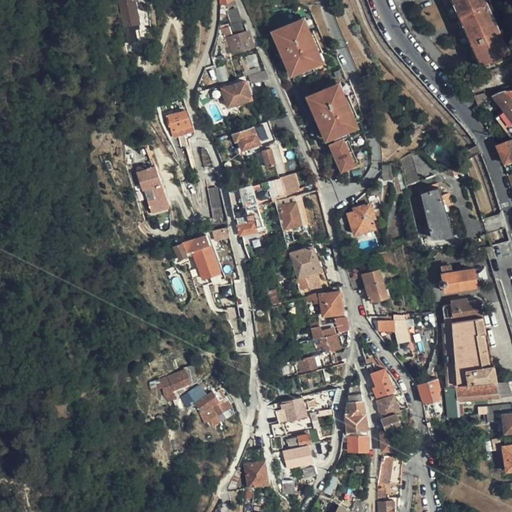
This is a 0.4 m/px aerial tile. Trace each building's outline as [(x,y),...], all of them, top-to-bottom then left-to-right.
[(117,0),(124,26),(139,22),(132,0),(117,0)] [(224,3),(228,0),(217,0),(218,0),(217,15),(224,15),(224,3)] [(511,52),(490,0),(456,0),(459,5),(456,7),(463,23),(466,22),(469,30),(466,32),(475,56),(478,55),(479,57),(468,61),(470,65),(480,61),(482,64),(511,52)] [(297,18),(297,20),(300,19),(303,26),(306,25),(308,24),(304,15),(297,18)] [(314,54),(317,53),(308,32),(306,25),(303,26),(300,19),(297,20),(272,30),(290,73),(318,62),(314,54)] [(254,44),(249,30),(228,37),(234,52),(254,44)] [(308,32),(317,53),(321,51),(313,30),(308,32)] [(254,83),(269,78),(265,69),(250,74),(254,83)] [(248,78),(223,87),(229,106),(255,98),(248,78)] [(331,84),(332,86),(334,85),(338,93),(340,92),(343,91),(339,82),(331,84)] [(332,86),(307,97),(325,139),(331,136),(346,129),(352,126),(349,119),(352,117),(343,97),(340,92),(338,93),(334,85),(332,86)] [(511,90),(499,91),(492,96),(497,101),(511,120),(511,90)] [(347,95),(343,97),(352,117),(356,115),(347,95)] [(497,101),(492,96),(479,104),(484,111),(497,101)] [(194,130),(187,110),(168,116),(174,137),(194,130)] [(276,141),(268,121),(233,133),(236,142),(239,141),(242,151),(260,144),(261,146),(276,141)] [(346,129),(331,136),(334,141),(342,138),(349,135),(346,129)] [(334,141),(327,144),(340,172),(354,165),(353,163),(343,141),(342,138),(334,141)] [(346,139),(343,141),(353,163),(356,162),(346,139)] [(511,139),(506,141),(497,145),(506,164),(511,160),(511,139)] [(278,164),(273,149),(265,152),(270,167),(278,164)] [(151,169),(145,151),(131,156),(134,174),(141,193),(161,186),(155,168),(151,169)] [(411,183),(421,180),(412,154),(402,157),(411,183)] [(389,185),(382,173),(376,181),(380,189),(389,185)] [(264,178),(266,196),(300,193),(298,174),(264,178)] [(224,211),(219,187),(209,188),(214,213),(224,211)] [(451,235),(435,189),(416,195),(431,237),(451,235)] [(170,210),(163,191),(149,197),(155,215),(170,210)] [(366,192),(352,203),(355,212),(348,215),(355,235),(377,228),(366,192)] [(308,209),(321,206),(319,199),(306,202),(308,209)] [(297,226),(291,204),(277,208),(283,230),(297,226)] [(241,211),(233,214),(234,218),(236,218),(241,235),(256,231),(254,224),(248,226),(246,218),(243,219),(241,211)] [(217,239),(229,237),(227,226),(215,228),(217,239)] [(220,273),(206,234),(174,246),(178,260),(186,257),(186,254),(193,252),(202,279),(220,273)] [(286,250),(301,246),(299,241),(285,246),(286,250)] [(317,293),(324,292),(313,248),(297,252),(300,263),(299,264),(301,272),(303,272),(309,295),(317,293)] [(476,286),(473,269),(450,273),(449,267),(440,268),(441,279),(439,282),(439,286),(443,287),(444,292),(476,286)] [(387,296),(379,269),(363,274),(371,301),(387,296)] [(356,270),(352,271),(357,287),(362,286),(356,270)] [(220,301),(237,298),(234,285),(217,288),(220,301)] [(309,295),(305,297),(307,306),(320,303),(318,297),(317,293),(309,295)] [(334,294),(318,297),(320,303),(323,316),(338,312),(334,294)] [(445,323),(481,317),(479,301),(472,301),(471,298),(442,302),(445,323)] [(336,333),(349,329),(349,326),(347,317),(332,320),(332,322),(321,325),(322,328),(313,331),(315,339),(323,336),(336,333)] [(484,335),(481,317),(445,323),(450,386),(496,382),(493,366),(486,366),(482,335),(484,335)] [(410,353),(401,322),(395,320),(377,321),(378,331),(395,331),(395,334),(399,335),(405,354),(410,353)] [(319,354),(340,349),(336,333),(323,336),(315,339),(319,354)] [(315,339),(300,342),(304,358),(313,356),(319,354),(315,339)] [(301,376),(318,372),(313,356),(304,358),(296,360),(301,376)] [(377,398),(392,392),(384,369),(377,372),(374,363),(367,365),(371,375),(372,375),(376,386),(374,388),(377,398)] [(171,396),(189,384),(183,375),(158,391),(164,400),(171,396)] [(290,397),(301,394),(298,377),(286,380),(290,397)] [(424,403),(442,398),(437,379),(418,384),(424,403)] [(348,431),(368,430),(359,380),(351,382),(349,396),(345,417),(347,417),(348,431)] [(511,380),(496,382),(450,386),(445,387),(448,417),(460,416),(459,401),(511,395),(511,380)] [(216,386),(212,389),(221,402),(225,400),(216,386)] [(338,405),(342,387),(323,392),(327,409),(338,405)] [(221,402),(212,389),(193,401),(207,422),(229,407),(225,400),(221,402)] [(391,395),(378,400),(381,416),(395,412),(397,411),(391,395)] [(171,396),(164,400),(168,406),(174,402),(171,396)] [(307,414),(303,397),(283,402),(287,420),(307,414)] [(400,427),(395,412),(381,416),(386,430),(381,432),(383,450),(393,446),(388,432),(400,427)] [(309,445),(313,444),(309,430),(287,435),(291,449),(309,445)] [(350,438),(349,434),(343,434),(342,442),(350,442),(350,452),(369,451),(368,437),(350,438)] [(350,442),(342,442),(340,452),(350,452),(350,442)] [(249,488),(269,483),(261,444),(254,446),(253,454),(255,463),(244,465),(249,488)] [(511,471),(511,444),(503,446),(507,472),(511,471)] [(291,449),(295,466),(313,462),(309,445),(291,449)] [(291,449),(283,451),(287,469),(295,466),(291,449)] [(402,467),(403,459),(391,456),(383,456),(382,456),(379,477),(377,484),(378,498),(400,499),(401,493),(402,467)] [(354,475),(369,476),(369,465),(353,465),(354,475)] [(304,480),(318,476),(315,468),(303,471),(304,480)] [(393,511),(393,501),(378,501),(378,511),(393,511)]
